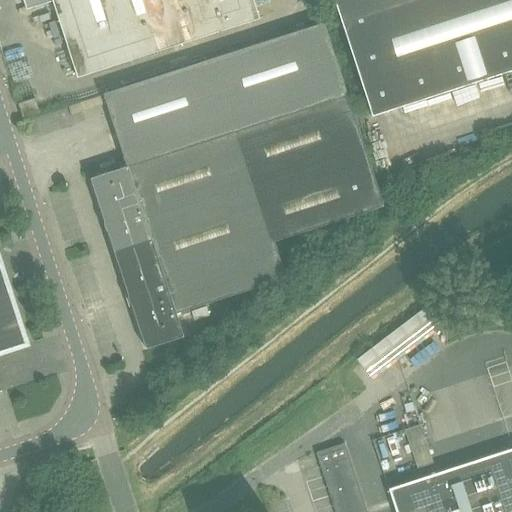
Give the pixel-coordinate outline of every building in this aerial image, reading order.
[(259,19),(252,0),(24,0),(29,12),(53,5),(77,78),(259,19)] [(511,0),(333,0),(371,116),(511,70),(511,0)] [(323,22),(103,93),(127,169),(90,180),(127,294),(127,299),(129,303),(132,306),(145,348),(183,336),(176,314),(285,278),(273,242),(383,206),(374,180),(323,22)] [(35,98),(18,104),(22,118),(40,113),(35,98)] [(0,351),(25,344),(0,266),(0,351)] [(428,305),(357,359),(372,380),(399,360),(444,325),(438,318),(428,305)] [(430,413),(436,441),(458,437),(452,408),(430,413)] [(334,511),(366,511),(344,443),(317,452),(315,453),(334,511)] [(511,511),(511,448),(388,489),(395,511),(511,511)]
